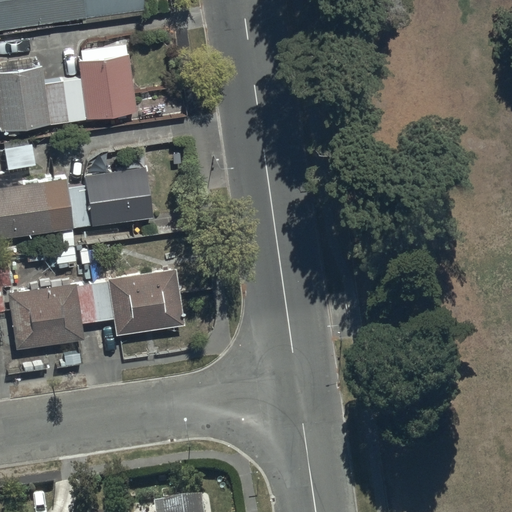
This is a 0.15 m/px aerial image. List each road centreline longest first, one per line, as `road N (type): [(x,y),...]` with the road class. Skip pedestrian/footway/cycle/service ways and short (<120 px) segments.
road 1 (tertiary): [(298,397),(242,0)]
road 2 (residential): [(0,440),(298,397)]
